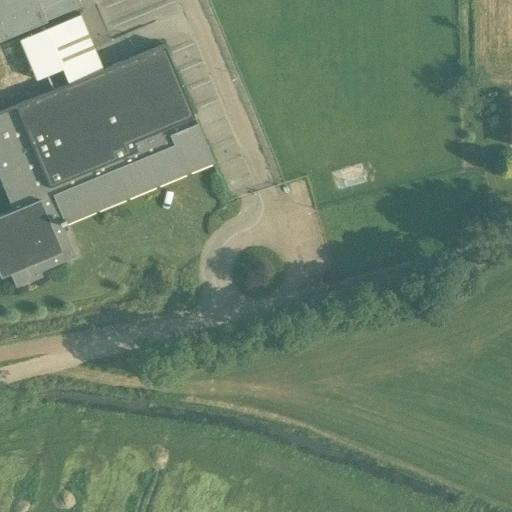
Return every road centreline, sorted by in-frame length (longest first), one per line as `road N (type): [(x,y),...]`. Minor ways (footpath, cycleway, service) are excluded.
road 1 (unclassified): [(0,378),(249,308)]
road 2 (unclassified): [(274,238),(238,241),(223,260),(223,284),(249,308)]
